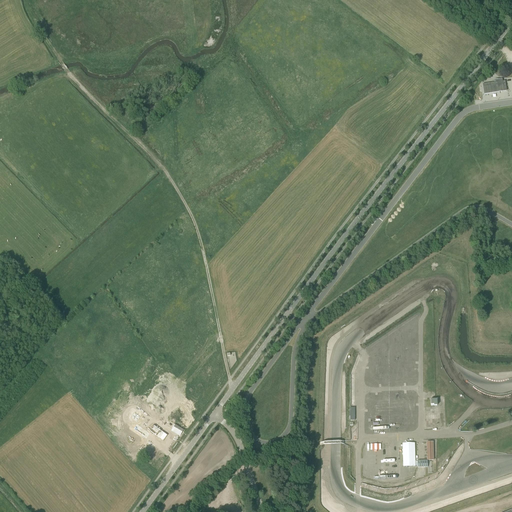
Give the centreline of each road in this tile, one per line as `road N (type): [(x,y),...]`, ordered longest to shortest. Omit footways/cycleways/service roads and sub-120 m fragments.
road 1 (unclassified): [(213,415),(511,20)]
road 2 (track): [(235,395),(191,212),(161,168),(60,62)]
